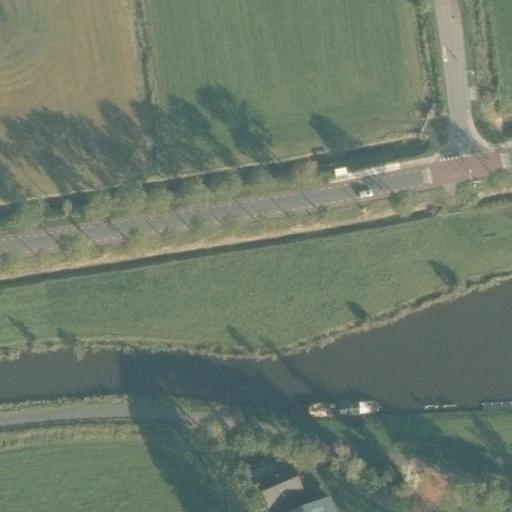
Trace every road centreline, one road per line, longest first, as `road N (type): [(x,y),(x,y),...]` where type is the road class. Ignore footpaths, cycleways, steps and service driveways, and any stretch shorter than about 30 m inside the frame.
road 1 (unclassified): [(0,423),(162,414),(310,436),(511,486)]
road 2 (secondary): [(0,247),(463,168)]
road 3 (tertiary): [(463,168),(440,0)]
